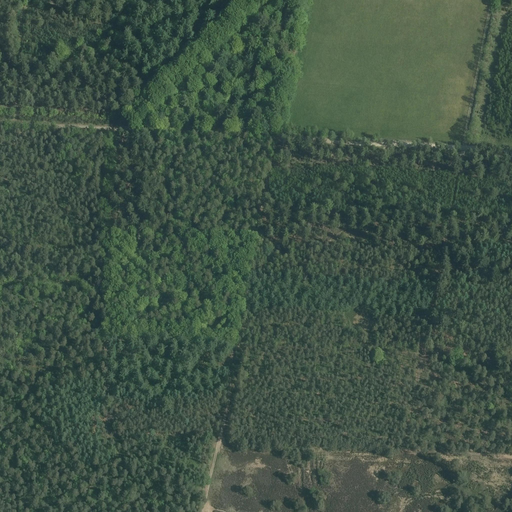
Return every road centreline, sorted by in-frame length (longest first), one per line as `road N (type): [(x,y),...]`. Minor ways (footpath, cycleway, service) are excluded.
road 1 (track): [(0,123),(511,147)]
road 2 (track): [(0,363),(105,344),(118,128),(198,64),(254,0)]
road 3 (track): [(202,511),(274,137)]
road 4 (track): [(463,145),(492,0)]
road 5 (track): [(105,344),(235,343)]
road 6 (track): [(127,0),(118,128)]
road 7 (track): [(16,124),(21,0)]
